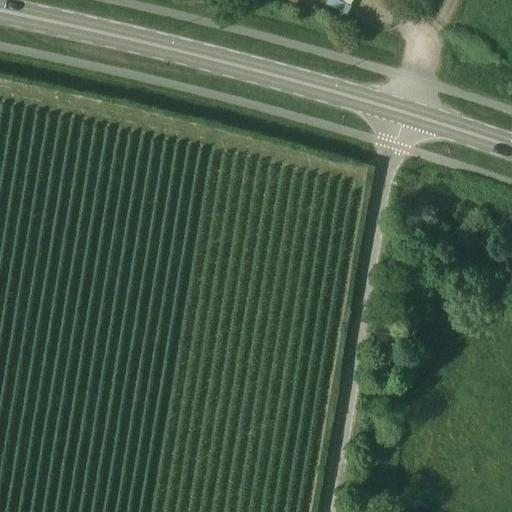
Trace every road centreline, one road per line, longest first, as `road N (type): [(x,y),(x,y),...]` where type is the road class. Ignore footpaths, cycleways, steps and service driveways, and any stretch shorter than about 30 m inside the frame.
road 1 (secondary): [(406,113),(0,11)]
road 2 (unclassified): [(330,511),(386,171),(406,113)]
